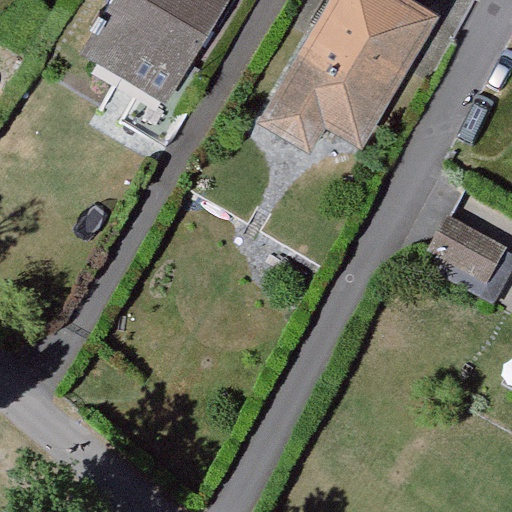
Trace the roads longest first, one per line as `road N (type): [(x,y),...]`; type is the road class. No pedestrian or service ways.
road 1 (residential): [(508,0),(231,511)]
road 2 (residential): [(280,0),(32,418)]
road 3 (residential): [(32,418),(139,511)]
